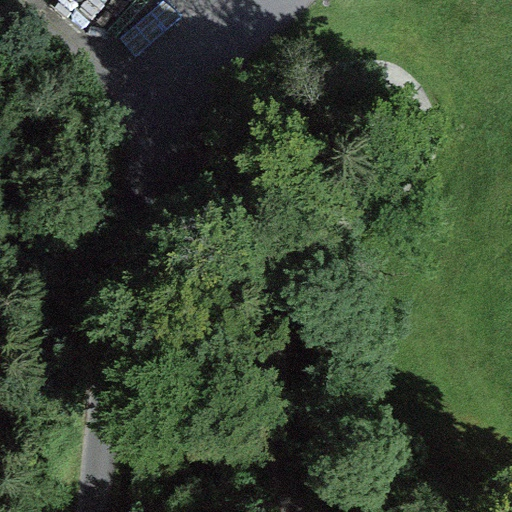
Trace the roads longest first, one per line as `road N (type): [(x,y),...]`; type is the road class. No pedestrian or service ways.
road 1 (track): [(0,151),(108,292),(139,312),(373,158),(413,157),(428,214),(349,313),(388,511)]
road 2 (unclassified): [(303,0),(162,160),(108,292),(90,511)]
